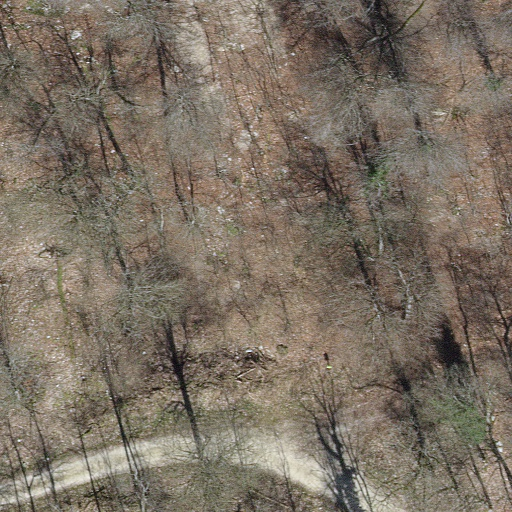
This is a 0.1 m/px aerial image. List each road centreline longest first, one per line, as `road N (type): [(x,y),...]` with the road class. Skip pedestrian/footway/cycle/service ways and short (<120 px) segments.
road 1 (track): [(0,497),(226,431)]
road 2 (track): [(226,431),(375,511)]
